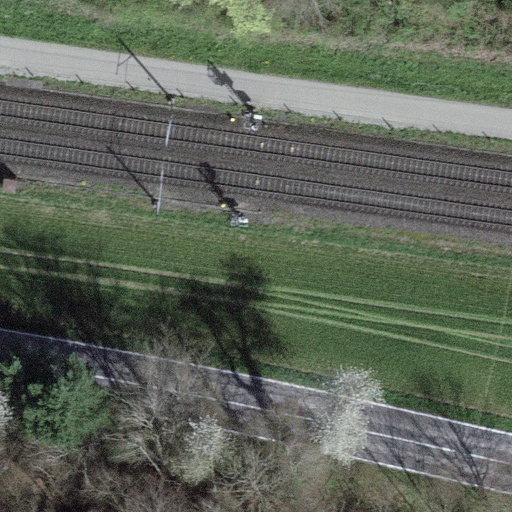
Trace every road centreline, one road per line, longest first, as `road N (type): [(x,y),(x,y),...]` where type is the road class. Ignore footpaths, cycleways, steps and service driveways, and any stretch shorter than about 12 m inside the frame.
road 1 (tertiary): [(0,359),(511,463)]
road 2 (track): [(511,133),(0,61)]
